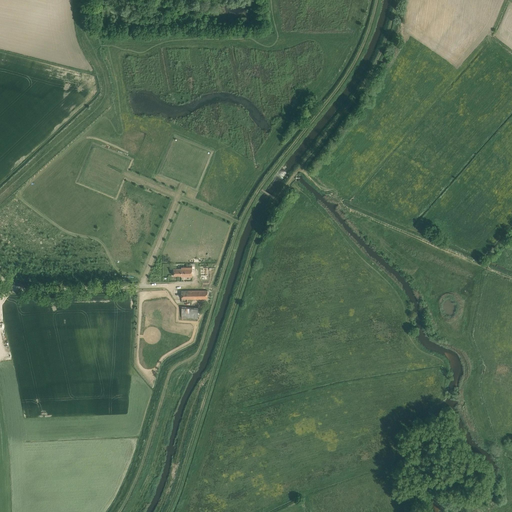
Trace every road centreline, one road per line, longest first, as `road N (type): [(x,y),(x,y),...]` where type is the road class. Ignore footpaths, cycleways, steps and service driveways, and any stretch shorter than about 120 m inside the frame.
road 1 (track): [(255,185),(134,511)]
road 2 (track): [(275,198),(254,239),(170,511)]
road 3 (track): [(375,0),(345,69),(255,185)]
road 4 (track): [(395,0),(371,70),(298,169)]
road 5 (unclassified): [(166,285),(29,290),(7,283)]
